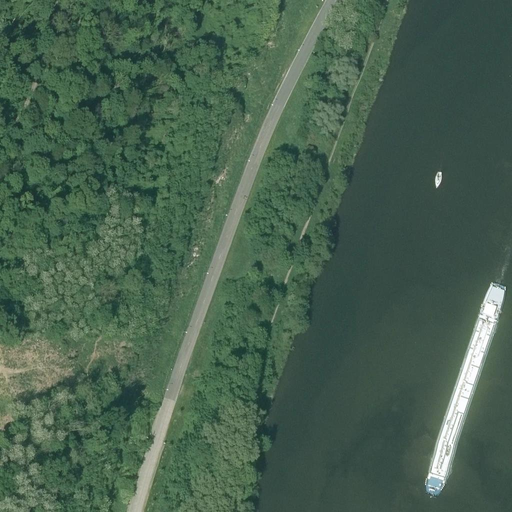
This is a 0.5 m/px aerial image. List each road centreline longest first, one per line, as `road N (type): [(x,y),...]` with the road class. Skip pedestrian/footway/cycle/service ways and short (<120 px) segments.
road 1 (tertiary): [(168,401),(242,191),(312,38)]
road 2 (track): [(0,148),(21,120),(58,0)]
